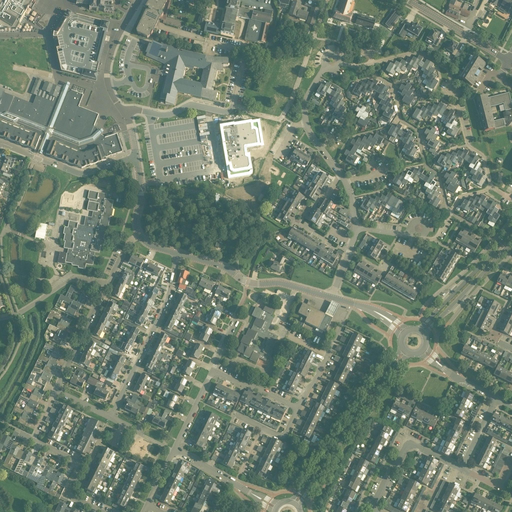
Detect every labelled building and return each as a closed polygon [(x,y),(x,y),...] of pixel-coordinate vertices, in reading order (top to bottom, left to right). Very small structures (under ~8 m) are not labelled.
[(0,0),(0,31),(4,32),(12,32),(12,31),(15,31),(19,25),(21,26),(21,25),(22,24),(20,23),(25,16),(26,16),(27,15),(25,14),(29,8),(32,9),(36,3),(37,0),(0,0)] [(75,0),(75,1),(76,1),(76,4),(75,4),(76,5),(76,4),(81,5),(82,6),(82,5),(85,5),(85,6),(86,6),(86,9),(89,9),(89,10),(90,9),(96,10),(96,11),(97,11),(97,10),(103,11),(103,12),(104,12),(110,13),(110,12),(112,13),(113,12),(112,12),(113,8),(111,7),(112,5),(112,4),(113,2),(114,3),(114,2),(113,0),(75,0)] [(137,34),(147,38),(149,38),(150,35),(151,36),(153,32),(154,33),(154,29),(159,19),(163,21),(163,24),(178,28),(178,27),(180,27),(181,23),(166,18),(171,1),(169,1),(165,16),(163,15),(162,13),(159,13),(167,0),(148,0),(143,8),(145,9),(138,26),(139,26),(136,32),(137,34)] [(206,23),(205,29),(204,31),(220,35),(220,33),(232,35),(234,27),(234,26),(236,17),(241,18),(243,10),(244,10),(244,9),(244,8),(241,7),(241,9),(239,8),(240,2),(233,0),(227,0),(225,9),(224,12),(225,12),(225,13),(223,24),(216,23),(216,25),(206,23)] [(278,0),(278,1),(279,4),(280,4),(279,7),(285,9),(286,5),(288,6),(289,0),(278,0)] [(305,0),(306,0),(304,6),(312,8),(306,24),(313,26),(319,8),(317,7),(319,0),(305,0)] [(371,25),(372,20),(355,14),(354,15),(352,15),(352,14),(351,14),(354,3),(348,0),(341,0),(337,13),(335,12),(333,18),(349,23),(351,17),(353,18),(353,19),(371,25)] [(511,7),(511,0),(510,0),(510,1),(507,0),(494,0),(492,3),(495,6),(500,1),(503,3),(500,8),(508,13),(511,7)] [(306,21),(308,14),(299,11),(301,4),(292,1),(288,15),(296,17),(296,18),(306,21)] [(467,17),(469,13),(461,9),(461,10),(449,5),(445,15),(457,20),(459,14),(467,17)] [(63,9),(50,31),(54,33),(66,11),(63,9)] [(272,21),(272,20),(271,19),(271,17),(272,12),(265,10),(263,15),(254,12),(244,9),(244,10),(243,10),(241,18),(249,20),(244,40),(254,43),(255,41),(265,43),(270,22),(271,22),(272,21)] [(54,34),(53,39),(54,39),(61,72),(91,79),(93,74),(96,75),(109,24),(102,22),(72,15),(68,12),(55,34),(54,34)] [(383,24),(390,29),(399,16),(396,14),(394,17),(391,14),(383,24)] [(405,26),(401,32),(404,34),(406,30),(408,31),(418,37),(422,30),(419,28),(419,27),(416,25),(415,26),(412,24),(409,30),(407,29),(407,28),(405,26)] [(435,41),(439,35),(435,32),(434,33),(431,31),(427,39),(433,43),(432,45),(436,47),(438,42),(435,41)] [(192,48),(200,50),(199,52),(205,54),(206,48),(208,44),(194,41),(192,48)] [(458,46),(451,42),(449,46),(448,45),(446,49),(447,50),(453,53),(453,54),(456,56),(458,52),(455,50),(458,46)] [(160,99),(166,100),(165,104),(174,106),(177,92),(201,98),(215,101),(217,94),(211,92),(217,70),(222,72),(223,67),(228,67),(228,59),(214,59),(212,58),(205,57),(182,51),(181,54),(178,52),(179,50),(162,43),(160,46),(155,44),(152,43),(151,46),(149,45),(148,46),(145,52),(147,53),(146,55),(165,64),(164,68),(163,71),(162,75),(165,76),(163,83),(160,99)] [(421,68),(426,61),(418,56),(416,60),(414,64),(418,66),(421,68)] [(485,64),(473,57),(460,79),(472,86),(485,64)] [(410,61),(411,62),(409,65),(412,68),(416,70),(418,66),(414,64),(416,60),(413,58),(410,61)] [(405,63),(403,67),(406,69),(410,71),(412,68),(409,65),(411,62),(410,61),(407,59),(405,63)] [(399,64),(397,68),(401,71),(404,73),(406,69),(403,67),(405,63),(401,60),(399,64)] [(425,70),(429,73),(431,69),(433,65),(429,63),(426,61),(421,68),(425,70)] [(393,65),(394,66),(391,70),(395,72),(398,74),(401,71),(397,68),(399,64),(396,62),(393,65)] [(394,66),(393,65),(390,63),(385,71),(393,76),(395,72),(391,70),(394,66)] [(426,76),(430,79),(433,75),(435,71),(431,69),(429,73),(425,70),(422,74),(426,76)] [(428,82),(431,84),(434,80),(436,77),(433,75),(430,79),(426,76),(424,80),(428,82)] [(46,128),(49,127),(63,92),(61,91),(61,89),(45,83),(46,82),(36,79),(31,93),(36,96),(33,104),(4,93),(4,92),(0,89),(0,114),(3,116),(7,114),(46,128)] [(377,92),(379,88),(376,87),(378,83),(374,80),(371,84),(372,84),(369,88),(373,90),(377,92)] [(431,84),(428,82),(425,86),(433,90),(438,82),(434,80),(431,84)] [(366,85),(366,86),(364,90),(367,92),(371,94),(373,90),(369,88),(372,84),(371,84),(368,82),(366,85)] [(71,85),(67,83),(63,92),(49,127),(53,129),(67,94),(71,85)] [(329,96),(332,91),(328,89),(330,86),(326,83),(324,87),(322,91),(326,94),(329,96)] [(360,87),(358,91),(362,93),(365,96),(367,92),(364,90),(366,86),(366,85),(362,83),(360,87)] [(404,83),(402,86),(401,86),(399,90),(402,92),(403,92),(407,94),(409,90),(411,87),(407,84),(407,85),(404,83)] [(326,94),(322,91),(324,87),(321,85),(316,93),(324,97),(326,94)] [(360,87),(356,85),(352,93),(359,97),(362,93),(358,91),(360,87)] [(380,94),(384,97),(386,93),(388,90),(381,85),(379,88),(377,92),(380,94)] [(83,95),(71,90),(71,91),(67,94),(53,129),(54,131),(80,143),(92,139),(99,132),(94,127),(99,115),(79,107),(83,95)] [(333,98),(336,100),(339,96),(341,92),(338,90),(335,93),(332,91),(329,96),(333,98)] [(404,98),(404,97),(408,99),(410,96),(412,92),(409,90),(407,94),(403,92),(402,92),(400,95),(404,98)] [(381,100),(385,102),(387,99),(388,99),(390,95),(386,93),(384,97),(380,94),(378,98),(381,100)] [(511,107),(511,106),(508,93),(487,99),(486,96),(483,97),(476,99),(477,103),(478,102),(485,132),(505,127),(504,125),(506,125),(506,126),(511,125),(511,111),(511,112),(511,110),(511,109),(511,107)] [(334,103),(338,105),(340,101),(341,101),(343,98),(339,96),(336,100),(333,98),(331,101),(334,103)] [(404,97),(404,98),(402,101),(409,106),(414,98),(410,96),(408,99),(404,97)] [(383,106),(386,108),(389,104),(391,101),(388,99),(387,99),(385,102),(381,100),(379,104),(383,106)] [(336,109),(340,111),(342,107),(342,108),(344,104),(341,101),(340,101),(338,105),(334,103),(332,107),(336,109)] [(442,116),(447,108),(439,103),(437,107),(435,111),(439,114),(442,116)] [(384,112),(388,114),(390,110),(391,110),(393,107),(389,104),(386,108),(383,106),(381,110),(384,112)] [(431,109),(432,109),(429,113),(433,115),(437,117),(439,114),(435,111),(437,107),(433,105),(431,109)] [(362,116),(364,112),(366,109),(362,106),(360,110),(357,108),(354,112),(358,114),(362,116)] [(337,115),(341,117),(344,113),(346,110),(342,108),(342,107),(340,111),(336,109),(334,113),(337,115)] [(426,110),(423,114),(427,116),(431,119),(433,115),(429,113),(432,109),(431,109),(428,107),(426,110)] [(420,111),(420,112),(418,116),(421,118),(425,120),(427,116),(423,114),(426,110),(422,108),(420,111)] [(454,112),(450,110),(448,114),(447,113),(448,110),(446,109),(447,108),(442,116),(446,118),(450,120),(452,116),(454,112)] [(420,112),(420,111),(416,109),(412,117),(419,122),(421,118),(418,116),(420,112)] [(392,116),(394,112),(391,110),(390,110),(388,114),(384,112),(380,118),(385,121),(387,121),(387,119),(391,121),(394,117),(392,116)] [(359,120),(363,122),(366,118),(368,115),(364,112),(362,116),(358,114),(356,118),(359,120)] [(341,117),(337,115),(335,119),(343,123),(347,115),(344,113),(341,117)] [(0,119),(14,124),(18,122),(44,133),(46,128),(7,114),(3,116),(0,114),(0,119)] [(447,124),(451,126),(453,122),(456,118),(452,116),(450,120),(446,118),(444,121),(447,124)] [(359,120),(357,123),(365,128),(369,120),(366,118),(363,122),(359,120)] [(0,119),(0,136),(39,152),(45,136),(44,133),(18,122),(14,124),(0,119)] [(448,129),(452,131),(455,128),(457,124),(453,122),(451,126),(447,124),(445,127),(448,129)] [(224,138),(223,138),(230,177),(248,174),(249,174),(249,173),(250,173),(250,172),(250,171),(248,159),(248,158),(247,158),(247,157),(246,157),(245,157),(243,147),(254,146),(254,148),(257,147),(256,145),(261,144),(259,130),(258,123),(254,123),(225,128),(227,135),(224,136),(224,138)] [(400,137),(403,133),(399,131),(402,127),(398,125),(395,128),(396,129),(393,133),(397,135),(400,137)] [(397,135),(393,133),(396,129),(395,128),(392,126),(387,134),(395,139),(397,135)] [(49,127),(46,128),(44,133),(45,136),(39,152),(39,154),(43,156),(43,154),(50,138),(52,136),(79,147),(94,142),(96,141),(102,135),(104,133),(102,130),(99,132),(92,139),(80,143),(54,131),(53,129),(49,127)] [(452,131),(448,129),(446,133),(454,137),(458,130),(455,128),(452,131)] [(428,137),(428,136),(432,138),(434,135),(436,131),(432,129),(430,132),(426,130),(424,134),(428,137)] [(404,139),(407,141),(410,137),(412,134),(408,131),(406,135),(403,133),(400,137),(404,139)] [(175,138),(172,132),(166,134),(169,140),(175,138)] [(105,158),(123,152),(117,135),(105,139),(102,135),(96,141),(94,142),(79,147),(52,136),(50,138),(43,154),(82,169),(106,161),(105,158)] [(373,138),(377,141),(375,145),(378,146),(379,147),(383,139),(376,135),(373,138)] [(429,142),(430,142),(433,144),(435,140),(438,137),(434,135),(432,138),(428,136),(428,137),(426,140),(429,142)] [(375,150),(378,146),(375,145),(377,141),(373,138),(370,136),(367,140),(371,142),(369,146),(373,148),(375,150)] [(362,141),(366,144),(364,148),(367,150),(369,146),(371,142),(367,140),(364,137),(362,141)] [(405,145),(409,147),(411,143),(412,143),(414,139),(410,137),(407,141),(404,139),(402,143),(405,145)] [(356,142),(356,143),(360,145),(358,149),(361,151),(364,148),(366,144),(362,141),(358,139),(356,142)] [(351,150),(356,152),(358,149),(360,145),(356,143),(356,142),(352,140),(350,144),(353,147),(351,150)] [(436,150),(435,149),(439,143),(435,140),(433,144),(430,142),(429,142),(427,146),(431,148),(429,151),(432,154),(434,154),(435,153),(436,150)] [(401,151),(405,153),(407,151),(410,153),(413,149),(415,145),(412,143),(411,143),(409,147),(405,145),(403,148),(401,151)] [(290,158),(294,160),(297,155),(300,151),(296,148),(290,158)] [(182,150),(183,159),(196,158),(196,149),(182,150)] [(413,149),(410,153),(407,151),(405,153),(404,154),(412,159),(417,151),(413,149)] [(347,157),(351,160),(354,156),(356,152),(351,150),(349,153),(346,151),(343,155),(347,157)] [(462,153),(462,154),(460,158),(463,160),(467,162),(469,158),(466,156),(468,152),(464,150),(462,153)] [(300,151),(297,155),(294,160),(293,162),(297,164),(303,154),(304,153),(300,151)] [(454,159),(458,161),(461,164),(463,160),(460,158),(462,154),(462,153),(458,152),(456,155),(454,159)] [(304,153),(303,154),(297,164),(301,167),(302,165),(302,164),(307,155),(304,153)] [(450,156),(451,157),(448,161),(452,163),(455,165),(458,161),(454,159),(456,155),(452,153),(450,156)] [(445,158),(442,162),(446,164),(450,166),(452,163),(448,161),(451,157),(450,156),(447,154),(445,158)] [(311,158),(307,155),(302,164),(302,165),(306,167),(311,158)] [(0,164),(11,169),(14,163),(15,160),(7,156),(6,159),(3,158),(2,161),(0,160),(0,164)] [(347,157),(345,161),(353,166),(357,158),(354,156),(351,160),(347,157)] [(445,158),(441,156),(436,163),(444,168),(446,164),(442,162),(445,158)] [(470,164),(474,166),(476,162),(479,159),(475,156),(472,160),(469,158),(467,162),(470,164)] [(471,170),(475,172),(478,168),(480,165),(476,162),(474,166),(470,164),(468,168),(471,170)] [(11,175),(9,174),(11,169),(0,164),(0,171),(1,172),(0,174),(10,178),(11,175)] [(473,176),(477,178),(479,174),(482,170),(478,168),(475,172),(471,170),(469,173),(473,176)] [(422,181),(425,177),(421,175),(423,171),(419,169),(417,173),(415,177),(419,179),(422,181)] [(411,174),(412,174),(409,178),(413,181),(417,183),(419,179),(415,177),(417,173),(414,171),(411,174)] [(406,176),(404,180),(407,182),(411,184),(413,181),(409,178),(412,174),(411,174),(408,172),(406,176)] [(317,177),(326,182),(328,178),(319,173),(317,177)] [(400,177),(398,181),(402,183),(405,186),(407,182),(404,180),(406,176),(402,173),(400,177)] [(447,180),(451,182),(454,179),(456,175),(452,173),(449,176),(446,174),(444,178),(447,180)] [(477,178),(473,176),(471,179),(478,184),(483,176),(479,174),(477,178)] [(400,177),(396,175),(392,183),(399,187),(402,183),(398,181),(400,177)] [(426,183),(429,185),(432,181),(434,178),(430,176),(428,179),(425,177),(422,181),(426,183)] [(0,177),(0,188),(4,190),(6,184),(7,184),(9,181),(0,177)] [(315,180),(324,186),(326,182),(317,177),(315,180)] [(458,182),(457,181),(454,179),(451,182),(447,180),(445,184),(449,186),(453,188),(455,184),(459,187),(459,185),(458,182)] [(313,180),(310,183),(319,188),(321,190),(324,186),(315,180),(315,181),(313,180)] [(427,189),(431,191),(433,187),(435,184),(432,181),(429,185),(426,183),(424,187),(427,189)] [(307,187),(320,194),(321,192),(318,190),(319,188),(310,183),(307,187)] [(452,197),(454,194),(459,187),(455,184),(453,188),(449,186),(446,190),(449,191),(447,194),(452,197)] [(305,190),(314,196),(315,194),(319,196),(320,194),(307,187),(305,190)] [(429,195),(432,197),(435,193),(437,189),(433,187),(431,191),(427,189),(425,192),(429,195)] [(314,196),(305,190),(303,194),(315,202),(316,200),(313,198),(314,196)] [(112,208),(114,200),(106,199),(107,193),(87,191),(89,197),(87,210),(93,211),(92,217),(85,216),(84,224),(69,222),(68,227),(65,227),(64,232),(65,237),(64,248),(68,249),(68,253),(67,253),(59,252),(58,262),(72,264),(73,266),(86,268),(86,264),(93,265),(95,252),(99,253),(100,247),(106,245),(111,208),(112,208)] [(293,196),(302,202),(305,198),(295,192),(293,196)] [(430,200),(434,203),(436,199),(438,195),(435,193),(432,197),(429,195),(427,198),(430,200)] [(385,198),(386,198),(383,202),(387,205),(390,207),(395,199),(387,194),(385,198)] [(291,200),(300,205),(302,202),(293,196),(291,200)] [(379,200),(380,200),(377,204),(381,206),(385,208),(387,205),(383,202),(386,198),(385,198),(382,196),(379,200)] [(484,208),(489,200),(482,196),(479,200),(480,200),(477,204),(481,206),(484,208)] [(374,201),(372,205),(376,207),(379,209),(381,206),(377,204),(380,200),(379,200),(376,197),(374,201)] [(473,201),(474,201),(471,205),(475,207),(479,210),(481,206),(477,204),(480,200),(479,200),(476,197),(473,201)] [(322,203),(331,208),(333,204),(324,199),(322,203)] [(368,202),(368,203),(366,206),(370,209),(373,211),(376,207),(372,205),(374,201),(370,199),(368,202)] [(394,209),(398,211),(400,207),(402,204),(398,201),(395,199),(390,207),(394,209)] [(435,209),(440,201),(436,199),(434,203),(430,200),(428,204),(435,209)] [(468,202),(468,203),(466,206),(469,209),(473,211),(475,207),(471,205),(474,201),(473,201),(470,199),(468,202)] [(288,204),(295,208),(298,209),(300,205),(291,200),(289,203),(288,204)] [(368,203),(368,202),(364,200),(360,208),(368,212),(370,209),(366,206),(368,203)] [(462,204),(460,208),(467,212),(469,209),(466,206),(468,203),(468,202),(464,200),(462,204)] [(488,210),(492,212),(494,208),(494,209),(496,205),(492,202),(489,200),(484,208),(488,210)] [(288,204),(289,203),(286,202),(283,206),(296,214),(297,211),(294,209),(295,208),(288,204)] [(320,207),(329,212),(331,208),(322,203),(320,207)] [(281,210),(290,215),(291,213),(295,215),(296,214),(283,206),(281,210)] [(317,210),(317,211),(323,214),(326,216),(329,212),(320,207),(317,210)] [(398,220),(399,217),(404,209),(400,207),(398,211),(394,209),(392,212),(390,215),(398,220)] [(489,216),(493,218),(495,214),(496,214),(498,211),(494,209),(494,208),(492,212),(488,210),(486,214),(489,216)] [(309,211),(321,218),(323,214),(317,211),(317,210),(314,209),(313,211),(310,209),(309,211)] [(290,215),(281,210),(279,213),(291,221),(292,219),(289,217),(290,215)] [(310,217),(319,222),(321,218),(309,211),(307,213),(311,215),(310,217)] [(279,223),(281,220),(286,223),(287,221),(290,223),(291,221),(279,213),(276,217),(277,218),(275,220),(279,223)] [(493,218),(489,216),(487,219),(495,224),(499,216),(496,214),(495,214),(493,218)] [(319,222),(310,217),(309,218),(305,216),(304,218),(316,226),(319,222)] [(477,219),(472,216),(469,221),(474,224),(477,219)] [(291,239),(297,230),(293,227),(291,230),(287,236),(291,239)] [(295,241),(300,232),(297,230),(291,239),(295,241)] [(459,244),(466,231),(464,230),(462,233),(460,232),(455,241),(459,244)] [(466,231),(459,244),(462,246),(468,237),(466,236),(468,232),(466,231)] [(299,243),(304,234),(300,232),(295,241),(299,243)] [(303,245),(308,237),(304,234),(299,243),(303,245)] [(468,237),(462,246),(466,248),(474,236),(472,234),(470,238),(468,237)] [(474,236),(466,248),(470,250),(475,241),(474,240),(476,237),(474,236)] [(306,248),(312,239),(308,237),(303,245),(306,248)] [(310,250),(316,241),(312,239),(306,248),(310,250)] [(474,253),(481,240),(479,239),(477,242),(475,241),(470,250),(474,253)] [(374,244),(383,249),(385,245),(376,240),(374,244)] [(314,252),(318,246),(319,243),(316,241),(310,250),(314,252)] [(316,258),(324,245),(322,244),(320,247),(318,246),(314,252),(312,255),(316,258)] [(372,248),(380,253),(383,249),(374,244),(372,248)] [(320,260),(325,251),(324,250),(326,246),(324,245),(316,258),(320,260)] [(380,253),(372,248),(369,251),(378,257),(380,253)] [(324,262),(331,250),(329,249),(327,252),(325,251),(320,260),(324,262)] [(328,264),(333,255),(331,254),(333,251),(331,250),(324,262),(328,264)] [(378,257),(369,251),(367,255),(376,261),(378,257)] [(449,251),(446,256),(433,277),(442,282),(459,255),(456,253),(455,254),(449,251)] [(336,263),(335,262),(336,259),(339,254),(337,253),(335,256),(333,255),(328,264),(334,268),(337,263),(336,263)] [(128,264),(129,263),(135,266),(138,259),(132,256),(131,258),(127,256),(124,262),(128,264)] [(279,273),(279,272),(281,273),(282,273),(283,272),(282,270),(280,269),(282,266),(282,265),(285,259),(281,257),(278,263),(274,262),(270,269),(279,273)] [(138,259),(135,266),(140,269),(136,277),(137,277),(139,278),(146,265),(143,264),(144,262),(138,259)] [(357,275),(364,263),(362,262),(361,265),(358,264),(353,273),(357,275)] [(364,263),(357,275),(361,277),(366,268),(365,267),(366,264),(364,263)] [(139,278),(142,280),(144,282),(146,278),(143,276),(146,271),(152,274),(155,267),(149,264),(148,267),(146,265),(139,278)] [(366,268),(361,277),(365,279),(372,267),(370,266),(368,269),(366,268)] [(155,267),(152,274),(158,277),(161,270),(155,267)] [(372,267),(365,279),(368,282),(374,273),(372,272),(374,268),(372,267)] [(374,273),(368,282),(372,284),(379,272),(378,270),(376,274),(374,273)] [(180,284),(178,288),(185,290),(187,285),(185,285),(186,281),(188,273),(181,271),(177,283),(180,284)] [(380,276),(382,273),(379,272),(372,284),(376,286),(381,277),(380,276)] [(414,300),(419,291),(388,272),(387,274),(385,278),(384,278),(382,281),(414,300)] [(500,284),(505,275),(501,273),(496,282),(500,284)] [(123,274),(121,279),(130,284),(133,279),(123,274)] [(505,275),(500,284),(504,286),(509,277),(505,275)] [(129,287),(130,284),(121,279),(118,285),(124,288),(125,285),(129,287)] [(205,288),(208,281),(203,279),(199,286),(205,288)] [(204,292),(209,294),(214,284),(208,281),(205,288),(205,289),(204,292)] [(160,288),(154,285),(151,284),(148,289),(147,289),(144,288),(143,290),(156,297),(159,291),(158,291),(160,288)] [(115,290),(121,293),(124,288),(118,285),(115,290)] [(80,295),(79,298),(76,303),(81,305),(84,307),(86,302),(88,303),(92,296),(71,286),(67,293),(72,295),(73,292),(80,295)] [(189,295),(191,296),(194,290),(187,287),(186,293),(189,295)] [(219,295),(217,299),(219,300),(225,289),(219,287),(215,294),(219,295)] [(147,299),(154,302),(156,297),(143,290),(139,288),(138,290),(146,294),(146,295),(148,296),(147,299)] [(219,301),(222,303),(224,298),(227,300),(231,292),(225,289),(219,300),(220,300),(219,301)] [(121,293),(115,290),(113,295),(119,298),(121,293)] [(189,302),(186,300),(187,297),(181,294),(178,300),(191,306),(192,304),(189,302)] [(81,305),(76,303),(61,295),(57,303),(61,305),(63,301),(70,305),(66,312),(74,316),(76,311),(78,312),(81,305)] [(145,302),(143,301),(139,299),(138,301),(151,308),(154,302),(147,299),(145,302)] [(118,306),(116,305),(117,302),(112,300),(110,303),(109,302),(107,308),(115,312),(118,306)] [(133,302),(143,307),(141,310),(148,313),(151,308),(138,301),(134,300),(133,302)] [(186,307),(190,308),(191,306),(178,300),(175,305),(184,310),(186,307)] [(488,304),(497,309),(499,305),(490,300),(488,304)] [(325,315),(312,308),(314,304),(310,302),(308,306),(303,304),(298,314),(307,318),(304,323),(325,333),(332,318),(325,315)] [(331,303),(325,315),(332,318),(339,307),(331,303)] [(272,349),(275,342),(273,341),(274,339),(276,341),(278,337),(267,332),(274,318),(270,317),(275,308),(266,304),(263,311),(256,307),(252,316),(257,318),(253,325),(251,330),(249,329),(246,336),(244,335),(240,342),(241,343),(237,351),(244,354),(243,355),(250,358),(249,360),(256,363),(259,358),(266,361),(268,356),(270,357),(273,350),(272,349)] [(497,309),(488,304),(486,308),(496,313),(497,309)] [(185,310),(184,310),(175,305),(173,311),(179,314),(182,315),(186,317),(187,315),(183,313),(184,313),(185,310)] [(117,312),(115,312),(107,308),(104,313),(110,316),(112,313),(115,315),(117,312)] [(215,308),(214,310),(213,310),(212,313),(209,312),(207,315),(217,320),(220,314),(220,313),(221,311),(215,308)] [(496,313),(486,308),(484,312),(481,311),(491,316),(494,317),(496,313)] [(139,316),(145,319),(148,313),(141,310),(139,316)] [(60,320),(56,328),(64,332),(66,327),(68,328),(72,321),(51,311),(47,318),(51,320),(53,317),(60,320)] [(170,316),(177,320),(179,314),(173,311),(170,316)] [(491,316),(481,311),(479,315),(492,321),(493,319),(490,318),(491,316)] [(113,317),(110,316),(104,313),(101,318),(110,323),(113,317)] [(206,318),(209,319),(207,322),(215,326),(217,320),(207,315),(206,318)] [(492,321),(479,315),(477,319),(487,324),(488,322),(491,323),(492,321)] [(135,324),(141,326),(142,324),(143,325),(145,319),(139,316),(136,321),(136,322),(135,324)] [(167,322),(174,325),(177,320),(170,316),(167,322)] [(99,324),(105,327),(108,328),(110,323),(101,318),(99,324)] [(503,323),(511,327),(511,322),(502,318),(501,320),(504,321),(503,323)] [(487,324),(477,319),(475,323),(488,329),(489,327),(486,326),(487,324)] [(123,324),(133,328),(130,333),(137,336),(139,331),(136,330),(138,327),(125,320),(123,324)] [(174,325),(167,322),(164,328),(171,331),(174,325)] [(488,329),(475,323),(473,327),(483,332),(484,330),(487,331),(488,329)] [(498,325),(511,332),(511,329),(511,327),(503,323),(502,325),(499,323),(498,325)] [(96,329),(102,332),(105,327),(99,324),(96,329)] [(64,341),(68,334),(64,332),(56,328),(50,325),(47,330),(50,332),(51,331),(56,333),(52,341),(60,344),(62,340),(64,341)] [(511,332),(498,325),(497,328),(500,329),(499,331),(509,336),(511,332)] [(203,330),(201,329),(199,332),(209,336),(212,331),(205,327),(203,330)] [(102,332),(96,329),(94,334),(100,337),(102,332)] [(199,332),(202,333),(199,339),(206,343),(209,336),(199,332)] [(128,339),(134,342),(137,336),(130,333),(128,339)] [(159,339),(165,343),(168,337),(161,334),(159,339)] [(351,338),(360,343),(362,338),(353,334),(351,338)] [(349,343),(358,347),(360,343),(351,338),(349,343)] [(126,342),(120,339),(119,341),(132,347),(134,342),(128,339),(126,342)] [(156,345),(163,348),(165,343),(159,339),(156,345)] [(98,349),(95,347),(96,344),(90,341),(88,347),(93,350),(97,351),(98,349)] [(123,353),(124,351),(129,353),(132,347),(119,341),(118,341),(123,343),(120,348),(112,344),(110,347),(123,353)] [(358,347),(349,343),(347,347),(355,352),(355,351),(358,347)] [(52,352),(49,360),(56,363),(59,359),(60,360),(64,352),(50,345),(46,344),(44,349),(47,350),(47,349),(52,352)] [(194,350),(201,353),(204,347),(197,344),(194,350)] [(153,351),(160,354),(163,348),(156,345),(153,351)] [(466,356),(470,348),(464,346),(460,353),(466,356)] [(85,352),(91,355),(93,350),(88,347),(85,352)] [(358,353),(355,351),(355,352),(347,347),(344,352),(353,356),(356,357),(358,353)] [(314,352),(306,348),(304,351),(306,352),(305,356),(313,360),(316,355),(313,354),(314,352)] [(472,359),(475,351),(470,348),(466,356),(472,359)] [(480,350),(477,348),(476,351),(475,351),(472,359),(477,361),(481,354),(479,353),(480,350)] [(114,358),(113,360),(114,361),(116,362),(123,365),(126,360),(121,357),(122,355),(111,349),(110,349),(108,352),(119,357),(118,359),(114,358)] [(190,349),(189,352),(192,353),(191,356),(198,359),(201,353),(194,350),(190,349)] [(151,356),(157,359),(160,354),(153,351),(151,356)] [(82,357),(88,360),(91,355),(85,352),(82,357)] [(345,358),(351,361),(351,360),(353,356),(344,352),(342,357),(345,358)] [(483,364),(486,356),(481,354),(477,361),(483,364)] [(47,364),(43,371),(51,375),(53,370),(55,371),(58,364),(56,363),(49,360),(47,359),(45,358),(40,355),(38,361),(41,362),(41,361),(47,364)] [(162,366),(155,363),(157,359),(151,356),(148,362),(161,368),(162,366)] [(302,360),(311,364),(313,360),(305,356),(302,360)] [(488,367),(492,359),(486,356),(483,364),(488,367)] [(88,367),(90,364),(87,362),(88,360),(82,357),(80,363),(88,367)] [(343,362),(344,363),(351,367),(354,362),(351,360),(351,361),(345,358),(343,362)] [(492,359),(488,367),(494,369),(497,362),(492,359)] [(196,364),(186,360),(183,366),(193,370),(196,364)] [(300,365),(309,369),(311,364),(302,360),(300,365)] [(343,362),(341,361),(339,360),(338,363),(340,364),(342,364),(340,367),(349,371),(351,367),(344,363),(343,362)] [(114,367),(120,370),(123,365),(116,362),(114,367)] [(154,369),(153,368),(153,367),(160,371),(161,368),(148,362),(145,368),(152,371),(152,370),(153,370),(154,369)] [(183,366),(182,365),(181,368),(184,370),(183,373),(190,376),(193,370),(183,366)] [(298,369),(307,374),(309,369),(300,365),(298,369)] [(498,365),(497,367),(493,375),(499,377),(503,370),(499,368),(501,366),(498,365)] [(103,368),(108,371),(111,373),(118,376),(120,370),(114,367),(112,370),(104,366),(103,368)] [(37,383),(45,387),(47,382),(49,383),(52,376),(51,375),(43,371),(35,367),(32,372),(35,374),(36,373),(41,375),(37,383)] [(339,369),(338,368),(336,367),(335,369),(337,370),(338,371),(347,376),(349,371),(340,367),(339,369)] [(79,372),(77,377),(73,376),(70,382),(76,385),(83,371),(83,370),(78,368),(76,370),(79,372)] [(296,374),(302,377),(304,378),(307,374),(298,369),(296,374)] [(504,380),(508,372),(503,370),(499,377),(504,380)] [(84,375),(85,372),(83,371),(76,385),(82,388),(85,381),(82,380),(84,375)] [(115,381),(118,376),(111,373),(108,371),(106,377),(115,381)] [(336,376),(344,380),(345,380),(347,376),(338,371),(336,376)] [(291,377),(299,381),(302,377),(296,374),(293,372),(291,377)] [(150,382),(147,380),(148,377),(142,374),(139,380),(146,383),(148,384),(150,382)] [(345,380),(344,380),(336,376),(334,381),(342,385),(345,380)] [(289,382),(297,386),(299,381),(291,377),(289,382)] [(95,387),(93,389),(96,390),(94,394),(100,397),(103,390),(100,389),(102,386),(97,384),(98,381),(92,378),(89,384),(95,387)] [(179,381),(175,379),(174,382),(184,387),(187,381),(180,378),(179,381)] [(137,385),(143,388),(146,383),(139,380),(137,385)] [(172,389),(174,389),(181,393),(184,387),(174,382),(173,385),(172,389)] [(286,386),(295,390),(297,386),(289,382),(286,386)] [(328,387),(336,391),(338,386),(330,382),(328,387)] [(37,403),(39,398),(41,399),(44,392),(31,386),(27,384),(26,383),(24,389),(27,390),(28,389),(33,392),(29,399),(37,403)] [(218,395),(222,387),(218,384),(213,393),(218,395)] [(145,392),(146,390),(143,388),(137,385),(134,390),(140,394),(142,391),(145,392)] [(295,390),(286,386),(284,391),(293,395),(295,390)] [(217,398),(221,400),(223,397),(227,389),(222,387),(218,395),(217,398)] [(325,391),(334,395),(336,391),(328,387),(325,391)] [(107,389),(104,388),(103,390),(100,397),(106,400),(109,393),(106,392),(107,389)] [(227,389),(223,397),(227,400),(231,391),(227,389)] [(244,405),(251,391),(248,390),(247,393),(244,392),(240,401),(243,403),(243,404),(244,405)] [(231,391),(227,400),(232,402),(236,393),(231,391)] [(249,406),(254,396),(251,395),(253,392),(251,391),(244,405),(245,405),(246,404),(249,406)] [(323,396),(332,400),(334,395),(325,391),(323,396)] [(175,395),(170,392),(166,399),(169,401),(176,404),(179,398),(175,396),(175,395)] [(236,393),(232,402),(236,404),(241,396),(236,393)] [(473,397),(465,393),(462,398),(470,402),(473,397)] [(134,405),(135,404),(138,397),(133,394),(132,397),(133,397),(131,401),(127,399),(124,406),(126,407),(124,410),(130,412),(134,405)] [(253,409),(260,396),(257,394),(256,397),(254,396),(249,406),(252,407),(252,409),(253,409)] [(37,403),(29,399),(21,395),(18,400),(21,402),(22,401),(27,403),(23,411),(31,415),(33,410),(35,411),(39,404),(37,403)] [(258,410),(263,401),(260,400),(262,397),(260,396),(253,409),(254,410),(255,408),(258,410)] [(332,400),(323,396),(321,400),(329,404),(332,400)] [(138,412),(143,414),(145,408),(139,405),(141,401),(140,400),(141,398),(138,397),(135,404),(134,405),(130,412),(137,415),(138,412)] [(459,404),(467,408),(470,402),(462,398),(459,404)] [(263,401),(258,410),(262,412),(261,413),(262,414),(269,400),(266,399),(265,402),(263,401)] [(267,415),(272,405),(269,404),(271,401),(269,400),(262,414),(263,414),(264,413),(267,415)] [(332,406),(329,404),(321,400),(319,404),(327,409),(330,410),(332,406)] [(176,404),(169,401),(166,406),(173,410),(176,404)] [(397,412),(401,404),(395,401),(391,409),(397,412)] [(272,405),(267,415),(271,416),(270,418),(271,418),(278,404),(275,403),(274,406),(272,405)] [(325,413),(327,409),(319,404),(316,403),(314,408),(322,412),(325,413)] [(276,419),(281,410),(278,409),(280,406),(278,404),(271,418),(272,419),(273,417),(276,419)] [(402,415),(406,407),(401,404),(397,412),(402,415)] [(456,410),(465,414),(467,408),(459,404),(456,410)] [(61,410),(70,414),(71,411),(73,411),(73,410),(63,405),(61,410)] [(18,423),(25,427),(28,422),(29,423),(33,416),(31,415),(23,411),(15,407),(12,412),(16,414),(16,412),(21,415),(18,423)] [(406,407),(402,415),(408,418),(412,410),(406,407)] [(280,423),(287,409),(284,408),(283,411),(281,410),(276,419),(280,421),(278,424),(279,425),(280,423)] [(322,412),(314,408),(312,412),(320,417),(322,412)] [(414,408),(410,416),(416,419),(420,411),(414,408)] [(167,421),(164,420),(167,414),(170,415),(171,412),(166,409),(161,418),(158,426),(164,429),(167,421)] [(70,414),(61,410),(60,412),(56,410),(55,412),(69,419),(69,418),(68,417),(70,414)] [(465,414),(456,410),(454,415),(462,419),(465,414)] [(220,418),(206,411),(205,414),(208,415),(207,418),(216,422),(218,419),(219,419),(220,418)] [(422,422),(426,414),(420,411),(416,419),(422,422)] [(57,419),(65,423),(67,419),(68,420),(69,419),(55,412),(54,415),(58,417),(57,419)] [(322,418),(320,417),(312,412),(309,417),(318,421),(320,422),(322,418)] [(428,425),(432,417),(426,414),(422,422),(428,425)] [(496,424),(500,417),(494,414),(490,421),(496,424)] [(161,418),(155,415),(152,423),(158,426),(161,418)] [(307,421),(316,425),(318,421),(309,417),(307,421)] [(432,417),(428,425),(433,428),(438,420),(432,417)] [(499,426),(498,428),(500,429),(501,427),(505,419),(500,417),(496,424),(499,426)] [(89,423),(98,428),(100,425),(101,425),(101,426),(103,427),(104,425),(90,418),(89,419),(91,420),(89,423)] [(216,422),(207,418),(206,420),(203,418),(202,420),(216,427),(216,426),(215,426),(216,422)] [(51,421),(65,428),(65,427),(64,426),(65,423),(57,419),(56,421),(52,419),(51,421)] [(462,429),(464,423),(456,419),(454,425),(462,429)] [(507,430),(510,422),(505,419),(501,427),(507,430)] [(203,426),(212,431),(214,428),(215,428),(216,427),(202,420),(200,423),(204,424),(203,426)] [(52,428),(61,432),(63,428),(64,429),(65,428),(51,421),(50,424),(51,425),(53,423),(54,423),(52,428)] [(305,426),(314,430),(316,425),(307,421),(305,426)] [(85,427),(99,434),(100,432),(99,431),(98,432),(97,431),(98,428),(89,423),(87,427),(86,426),(85,427)] [(451,430),(459,434),(462,429),(454,425),(451,423),(448,429),(451,430)] [(197,429),(211,436),(212,435),(210,434),(212,431),(203,426),(201,429),(198,427),(197,429)] [(314,430),(305,426),(303,430),(311,434),(314,430)] [(392,430),(384,426),(381,432),(389,436),(392,430)] [(85,432),(94,437),(96,434),(97,434),(96,435),(98,436),(99,434),(85,427),(85,428),(86,429),(85,432)] [(51,430),(49,429),(47,428),(46,430),(60,437),(61,436),(59,435),(61,432),(52,428),(51,430)] [(198,435),(208,440),(209,437),(211,437),(211,436),(197,429),(196,432),(199,433),(198,435)] [(241,434),(249,438),(252,433),(243,429),(241,434)] [(48,432),(50,432),(48,437),(57,441),(58,437),(60,438),(60,437),(46,430),(45,433),(47,434),(48,432)] [(304,439),(311,442),(314,436),(311,434),(303,430),(300,435),(305,437),(304,439)] [(448,436),(456,440),(459,434),(451,430),(448,436)] [(81,436),(95,443),(96,441),(94,440),(94,441),(92,440),(94,437),(85,432),(83,436),(81,435),(81,436)] [(378,437),(386,441),(389,436),(381,432),(378,437)] [(239,439),(247,443),(249,438),(241,434),(239,439)] [(8,437),(4,435),(0,442),(0,459),(1,460),(3,456),(0,454),(0,452),(3,446),(11,450),(13,445),(15,442),(8,439),(8,437)] [(193,438),(207,445),(207,444),(206,443),(208,440),(198,435),(197,438),(194,436),(193,438)] [(80,441),(90,446),(91,443),(92,443),(92,444),(94,445),(95,443),(81,436),(80,437),(82,438),(80,441)] [(445,442),(453,446),(456,440),(448,436),(445,442)] [(375,443),(383,447),(386,441),(378,437),(375,443)] [(485,443),(493,446),(496,441),(488,437),(485,443)] [(207,445),(193,438),(192,441),(195,442),(194,445),(203,449),(205,446),(206,446),(207,445)] [(236,443),(245,447),(247,443),(239,439),(236,443)] [(270,443),(280,448),(281,447),(279,447),(281,443),(273,439),(270,443)] [(77,445),(90,452),(92,450),(90,449),(89,450),(88,449),(90,446),(80,441),(78,445),(77,444),(77,445)] [(443,447),(451,451),(453,446),(445,442),(443,447)] [(234,448),(240,451),(243,452),(245,447),(236,443),(234,448)] [(280,448),(270,443),(268,448),(277,452),(278,449),(280,450),(280,448)] [(372,449),(380,453),(383,447),(375,443),(372,449)] [(483,448),(490,452),(493,446),(485,443),(483,448)] [(9,464),(13,456),(20,460),(24,453),(17,449),(18,447),(13,445),(11,450),(3,466),(10,470),(12,466),(9,464)] [(90,452),(77,445),(76,446),(77,447),(76,450),(85,455),(87,452),(88,452),(88,453),(89,454),(90,452)] [(103,453),(112,457),(114,454),(115,455),(116,453),(102,446),(101,449),(103,450),(103,449),(104,450),(103,453)] [(229,451),(238,455),(240,451),(234,448),(232,446),(229,451)] [(451,451),(443,447),(440,453),(448,457),(451,451)] [(279,453),(277,452),(268,448),(266,452),(277,458),(279,453)] [(480,454),(488,457),(490,452),(483,448),(480,454)] [(369,454),(377,458),(380,453),(372,449),(369,454)] [(28,455),(29,453),(25,451),(24,453),(20,460),(14,472),(21,476),(24,472),(20,470),(24,462),(32,466),(36,458),(28,455)] [(227,456),(236,460),(238,455),(229,451),(227,456)] [(272,461),(275,462),(277,458),(266,452),(264,457),(272,461)] [(97,456),(111,462),(112,461),(110,461),(112,457),(103,453),(101,456),(100,455),(100,454),(99,453),(97,456)] [(367,460),(375,464),(377,458),(369,454),(367,460)] [(477,459),(485,463),(488,457),(480,454),(477,459)] [(41,458),(37,456),(36,458),(32,466),(26,478),(38,484),(46,467),(47,464),(40,460),(41,458)] [(98,462),(108,466),(109,463),(111,463),(111,462),(97,456),(96,458),(98,459),(99,458),(100,458),(98,462)] [(225,460),(233,464),(236,460),(227,456),(225,460)] [(438,462),(428,457),(426,456),(424,460),(426,461),(436,466),(438,462)] [(261,461),(271,466),(272,465),(270,465),(272,461),(264,457),(261,461)] [(366,469),(369,463),(361,459),(358,465),(366,469)] [(485,463),(477,459),(474,465),(482,468),(485,463)] [(220,464),(222,465),(231,469),(233,464),(225,460),(223,463),(221,462),(220,464)] [(259,466),(268,470),(269,467),(271,467),(271,466),(261,461),(259,466)] [(424,465),(434,470),(436,466),(426,461),(424,465)] [(93,465),(107,471),(107,470),(106,470),(108,466),(98,462),(97,465),(95,464),(96,463),(94,462),(93,465)] [(134,468),(142,472),(145,467),(136,463),(134,468)] [(175,469),(184,473),(186,469),(178,464),(175,469)] [(94,471),(103,475),(105,472),(107,472),(107,471),(93,465),(92,467),(94,468),(94,467),(95,467),(94,471)] [(355,471),(363,475),(366,469),(358,465),(355,471)] [(422,469),(432,474),(434,470),(424,465),(422,469)] [(265,475),(266,474),(268,470),(259,466),(255,474),(261,477),(263,474),(265,475)] [(50,471),(50,469),(46,467),(38,484),(35,488),(43,492),(45,487),(42,486),(45,478),(53,482),(57,474),(50,471)] [(142,472),(134,468),(132,472),(140,477),(142,472)] [(173,474),(182,478),(184,473),(175,469),(173,474)] [(432,474),(422,469),(420,473),(430,478),(432,474)] [(88,474),(102,481),(103,480),(102,479),(103,475),(94,471),(92,474),(91,473),(91,472),(90,472),(88,474)] [(140,477),(132,472),(129,471),(127,476),(129,477),(138,481),(140,477)] [(352,477),(361,480),(363,475),(355,471),(352,477)] [(62,474),(58,472),(57,474),(53,482),(47,494),(54,497),(56,493),(53,492),(57,484),(65,488),(69,480),(61,476),(62,474)] [(418,477),(428,482),(430,478),(420,473),(418,477)] [(89,480),(99,484),(101,481),(102,482),(102,481),(88,474),(87,476),(89,477),(90,476),(91,477),(89,480)] [(171,478),(179,482),(182,478),(173,474),(171,478)] [(127,481),(136,486),(138,481),(129,477),(127,481)] [(350,482),(358,486),(361,480),(352,477),(350,482)] [(428,482),(418,477),(416,481),(426,486),(428,482)] [(169,483),(177,487),(179,482),(171,478),(169,483)] [(84,483),(98,490),(99,489),(97,488),(99,484),(89,480),(88,483),(86,483),(87,482),(85,481),(84,483)] [(420,485),(410,480),(408,484),(418,489),(420,485)] [(125,486),(133,490),(136,486),(127,481),(125,486)] [(207,481),(205,485),(205,486),(203,485),(217,492),(218,490),(215,488),(216,486),(207,481)] [(358,486),(350,482),(347,488),(355,492),(358,486)] [(86,493),(93,496),(94,493),(94,494),(96,490),(97,491),(98,490),(84,483),(83,485),(85,486),(85,485),(87,486),(85,489),(88,490),(86,493)] [(167,487),(175,491),(177,487),(169,483),(167,487)] [(406,488),(416,493),(418,489),(408,484),(406,488)] [(448,488),(457,492),(459,488),(450,484),(448,488)] [(202,490),(212,495),(213,493),(216,494),(217,492),(203,485),(203,486),(204,487),(202,490)] [(123,491),(131,495),(133,490),(125,486),(123,491)] [(164,492),(173,496),(175,491),(167,487),(164,492)] [(404,492),(414,497),(416,493),(406,488),(404,492)] [(446,492),(455,496),(457,492),(448,488),(446,492)] [(356,494),(348,490),(345,489),(342,495),(345,496),(353,500),(356,494)] [(199,494),(213,501),(214,499),(211,497),(212,495),(202,490),(201,494),(199,493),(199,494)] [(120,495),(129,499),(131,495),(123,491),(120,495)] [(162,496),(171,500),(173,496),(164,492),(162,496)] [(402,496),(412,501),(414,497),(404,492),(402,496)] [(444,496),(454,500),(455,496),(446,492),(444,496)] [(198,499),(207,504),(208,502),(211,503),(213,501),(199,494),(198,495),(200,496),(198,499)] [(475,504),(473,506),(476,507),(477,505),(480,497),(474,494),(471,502),(475,504)] [(118,500),(127,504),(129,499),(120,495),(118,500)] [(171,500),(162,496),(160,501),(168,505),(171,500)] [(342,501),(344,502),(350,506),(353,500),(345,496),(342,501)] [(400,500),(410,505),(412,501),(402,496),(400,500)] [(442,500),(452,504),(454,500),(444,496),(442,500)] [(482,507),(486,500),(480,497),(477,505),(482,507)] [(194,503),(208,510),(209,508),(206,506),(207,504),(198,499),(196,503),(195,502),(194,503)] [(127,504),(118,500),(116,504),(124,508),(127,504)] [(398,504),(408,509),(410,505),(400,500),(398,504)] [(440,503),(450,508),(452,504),(442,500),(440,503)] [(487,510),(491,502),(486,500),(482,507),(487,510)] [(339,507),(344,509),(347,511),(350,506),(344,502),(342,501),(339,507)] [(69,511),(71,510),(66,508),(67,506),(60,502),(55,511),(69,511)] [(488,510),(486,511),(493,511),(497,505),(491,502),(487,510),(488,510)] [(193,508),(201,511),(203,511),(204,511),(206,511),(207,511),(208,510),(194,503),(194,504),(195,505),(193,508)] [(438,507),(447,511),(450,508),(440,503),(438,507)]
